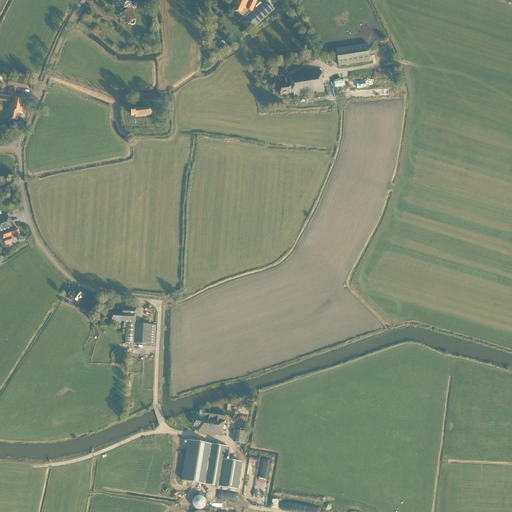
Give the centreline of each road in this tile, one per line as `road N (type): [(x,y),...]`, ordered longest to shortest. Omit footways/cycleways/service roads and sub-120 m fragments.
road 1 (unclassified): [(225,442),(174,433),(162,423),(155,396),(159,303),(93,290),(48,256),(28,220),(18,146)]
road 2 (unclassified): [(18,146),(84,0)]
